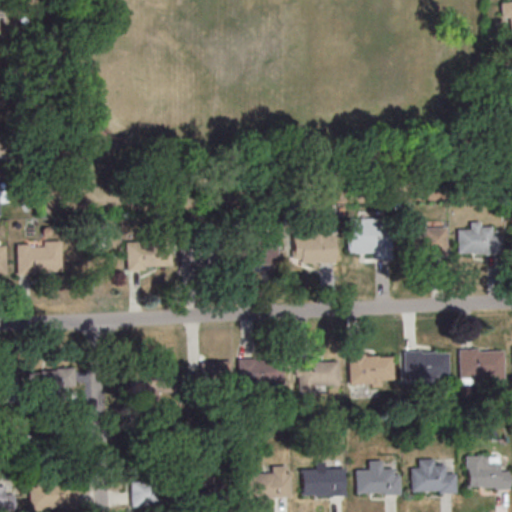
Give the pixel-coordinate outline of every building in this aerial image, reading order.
[(511,0),(498,2),(500,22),(510,21),(511,47),(511,46),(511,0)] [(346,253),(383,253),(383,218),(346,218),(346,253)] [(453,228),(453,251),(468,251),(468,252),(480,252),(480,253),(498,253),(498,234),(488,234),(488,225),(476,225),(476,221),(466,221),(466,228),(453,228)] [(406,223),(406,256),(446,256),(446,223),(406,223)] [(292,263),(333,263),(333,234),(323,234),(323,226),(303,226),(303,235),(291,235),(292,263)] [(276,236),(237,236),(237,262),(276,262),(276,236)] [(164,269),(164,242),(123,242),(123,269),(164,269)] [(14,244),(15,273),(61,273),(60,243),(14,244)] [(458,380),(502,380),(502,349),(458,349),(458,380)] [(402,377),(447,377),(447,351),(402,351),(402,377)] [(347,384),(392,384),(392,353),(347,353),(347,384)] [(280,383),(280,358),(236,358),(236,383),(280,383)] [(295,358),(294,391),(312,391),(312,385),(336,386),(336,358),(295,358)] [(199,361),(199,383),(230,383),(230,361),(199,361)] [(22,372),(22,392),(70,390),(69,370),(22,372)] [(175,371),(137,371),(137,393),(175,393),(175,371)] [(406,466),(407,490),(421,489),(421,491),(434,490),(434,492),(452,491),(451,472),(441,473),(441,464),(430,464),(430,458),(414,458),(414,466),(406,466)] [(460,463),(500,461),(500,468),(506,467),(507,488),(490,488),(490,486),(461,487),(460,463)] [(323,467),(323,466),(300,466),(301,496),(344,495),(343,467),(323,467)] [(350,468),(390,466),(390,472),(397,472),(398,492),(381,493),(381,491),(351,492),(350,468)] [(240,471),(280,470),(280,476),(286,476),(287,496),(270,497),(270,494),(241,495),(240,471)] [(29,484),(30,507),(57,506),(57,509),(75,508),(75,489),(65,489),(64,480),(54,481),(53,473),(42,473),(42,483),(29,484)] [(130,503),(161,503),(161,473),(130,473),(130,503)] [(213,476),(186,476),(186,497),(213,497),(213,476)] [(0,511),(11,511),(11,492),(1,492),(0,483),(0,511)]
